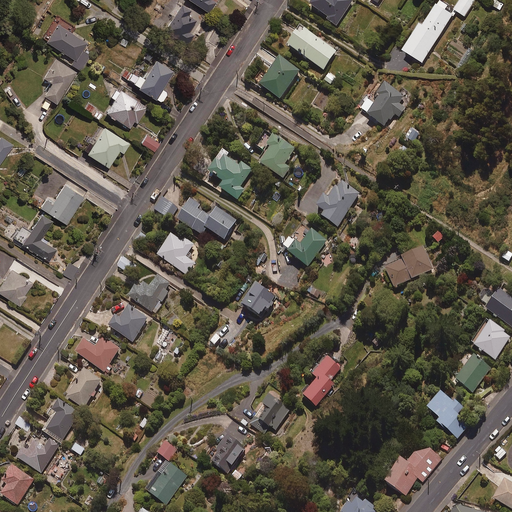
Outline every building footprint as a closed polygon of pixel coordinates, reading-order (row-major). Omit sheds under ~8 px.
[(211,0),(185,0),(209,16),(217,4),(211,0)] [(317,0),(312,10),(329,20),(327,24),(338,31),(354,3),(349,0),(317,0)] [(471,0),(463,0),(455,13),(466,19),(476,3),(471,0)] [(504,5),(494,0),(493,0),(491,6),(501,11),(504,5)] [(191,12),(181,6),(164,33),(187,48),(195,36),(189,33),(196,22),(188,17),(191,12)] [(455,16),(437,6),(407,54),(425,65),(455,16)] [(88,45),(58,26),(47,44),(77,63),(88,45)] [(301,31),(288,52),(325,74),(337,54),(301,31)] [(76,73),(55,60),(42,80),(51,86),(43,99),(56,107),(76,73)] [(281,60),(261,90),(281,103),(301,73),(281,60)] [(173,73),(156,62),(138,92),(155,102),(173,73)] [(102,66),(95,63),(90,72),(98,75),(102,66)] [(381,101),(369,119),(384,128),(389,121),(391,123),(395,117),(400,120),(406,110),(401,107),(406,98),(386,85),(377,99),(381,101)] [(147,109),(120,92),(106,115),(130,130),(133,124),(137,126),(147,109)] [(96,109),(88,104),(84,110),(92,115),(96,109)] [(104,128),(87,157),(109,170),(119,153),(125,156),(132,144),(104,128)] [(295,147),(273,132),(265,143),(269,146),(258,162),(282,178),(290,167),(284,163),(295,147)] [(0,160),(12,142),(0,134),(0,160)] [(159,144),(146,137),(141,146),(154,153),(159,144)] [(239,164),(224,154),(219,161),(214,157),(205,169),(222,180),(218,186),(237,199),(244,189),(241,187),(254,168),(241,160),(239,164)] [(334,184),(328,195),(322,191),(313,204),(323,211),(320,215),(337,226),(359,193),(341,182),(338,187),(334,184)] [(37,205),(65,223),(83,196),(63,183),(51,201),(43,196),(37,205)] [(162,196),(153,208),(169,219),(178,207),(162,196)] [(212,212),(190,198),(177,219),(202,235),(206,229),(224,240),(237,220),(216,206),(212,212)] [(38,237),(50,217),(38,210),(19,242),(48,260),(56,248),(38,237)] [(328,241),(311,228),(300,243),(293,238),(285,250),(307,267),(328,241)] [(439,231),(431,236),(437,243),(444,238),(439,231)] [(181,241),(169,233),(156,254),(187,274),(195,263),(186,257),(194,244),(183,237),(181,241)] [(435,269),(423,244),(400,255),(402,258),(384,267),(394,288),(435,269)] [(511,255),(511,253),(506,250),(502,257),(509,261),(511,255)] [(78,267),(68,261),(60,272),(70,279),(78,267)] [(30,280),(8,266),(0,278),(0,293),(18,305),(26,294),(23,292),(30,280)] [(169,283),(157,275),(149,287),(142,283),(139,288),(133,284),(126,296),(152,313),(159,301),(162,302),(169,292),(165,290),(169,283)] [(276,297),(254,282),(240,303),(261,318),(276,297)] [(320,291),(308,286),(305,293),(316,298),(320,291)] [(511,297),(497,287),(483,307),(511,327),(511,297)] [(147,318),(128,305),(120,317),(114,313),(107,324),(132,341),(147,318)] [(489,319),(472,343),(496,359),(511,337),(503,331),(504,329),(489,319)] [(120,348),(101,335),(94,345),(82,337),(73,350),(104,372),(120,348)] [(474,353),(454,377),(473,392),(492,368),(474,353)] [(340,368),(326,355),(310,373),(315,377),(301,393),(316,405),(334,384),(329,380),(340,368)] [(102,379),(83,368),(65,396),(83,407),(102,379)] [(451,400),(440,390),(425,406),(439,418),(434,421),(445,430),(447,428),(457,437),(473,419),(463,409),(465,407),(454,397),(451,400)] [(290,409),(268,395),(249,423),(265,433),(270,426),(276,430),(290,409)] [(81,413),(57,397),(50,407),(56,411),(45,428),(63,440),(81,413)] [(19,415),(14,424),(27,431),(32,423),(19,415)] [(247,447),(227,432),(215,449),(218,450),(210,461),(228,474),(247,447)] [(44,446),(33,439),(27,449),(21,445),(13,456),(40,473),(59,444),(49,438),(44,446)] [(165,440),(156,451),(168,461),(177,450),(165,440)] [(84,449),(74,442),(70,449),(80,455),(84,449)] [(399,456),(383,480),(406,496),(417,478),(423,483),(442,459),(429,447),(413,452),(406,462),(399,456)] [(506,453),(501,448),(495,455),(500,460),(506,453)] [(188,476),(169,462),(147,491),(167,505),(188,476)] [(11,463),(0,478),(0,480),(5,484),(0,490),(0,492),(18,505),(35,479),(11,463)] [(511,483),(503,478),(491,498),(511,509),(511,483)] [(347,499),(339,511),(340,511),(373,511),(377,508),(364,500),(363,502),(355,497),(351,502),(347,499)]
